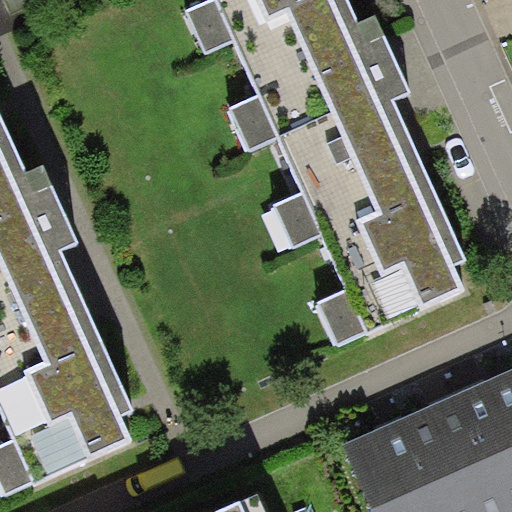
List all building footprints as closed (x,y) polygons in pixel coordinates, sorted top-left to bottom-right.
[(211,0),(212,0),(185,12),(205,56),(231,44),(256,97),(229,109),(249,154),(277,142),(301,195),(273,207),(293,251),(320,239),(345,293),(317,305),(337,349),(364,337),(366,341),(466,296),(455,271),(467,266),(394,106),(410,98),(375,21),(358,28),(345,0),(211,0)] [(0,418),(14,448),(0,454),(0,490),(6,504),(33,492),(35,496),(135,451),(124,427),(136,421),(63,261),(80,254),(44,176),(27,184),(0,123),(0,418)] [(511,511),(511,374),(458,399),(510,511),(511,511)] [(510,511),(458,399),(401,425),(439,511),(510,511)] [(439,511),(401,425),(345,449),(372,511),(439,511)] [(264,511),(260,502),(237,511),(264,511)]
